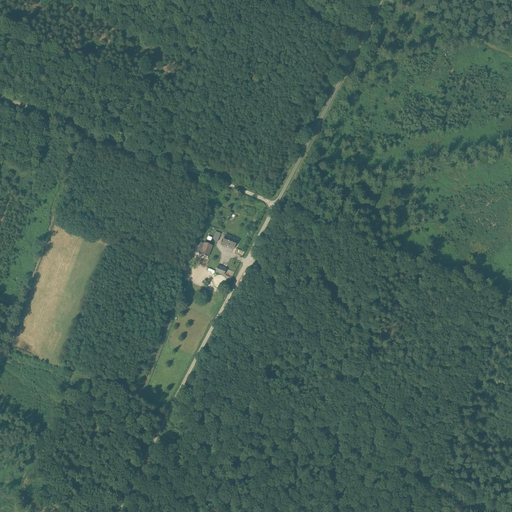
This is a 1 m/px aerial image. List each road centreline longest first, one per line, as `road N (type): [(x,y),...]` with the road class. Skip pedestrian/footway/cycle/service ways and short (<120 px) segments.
road 1 (track): [(503,511),(433,479),(392,420),(268,277),(245,261)]
road 2 (unclassified): [(381,0),(245,261)]
road 3 (track): [(116,511),(245,261)]
road 4 (track): [(273,204),(509,295)]
road 5 (track): [(0,86),(207,16)]
road 6 (track): [(433,479),(509,295)]
road 7 (track): [(158,158),(0,95)]
road 8 (track): [(273,204),(158,158)]
